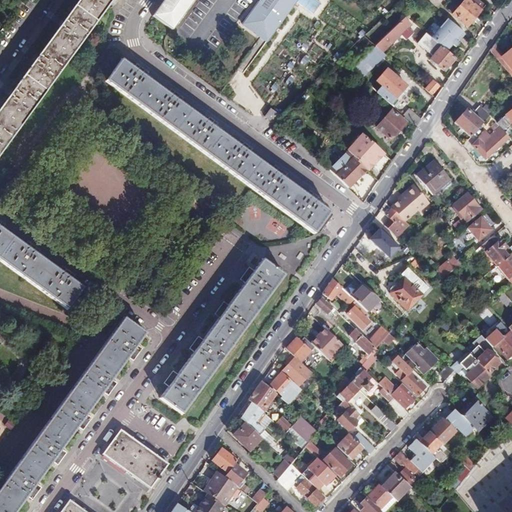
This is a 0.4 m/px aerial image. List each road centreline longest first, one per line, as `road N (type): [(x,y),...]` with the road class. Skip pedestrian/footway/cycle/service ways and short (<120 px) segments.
road 1 (residential): [(363,217),(157,511)]
road 2 (residential): [(147,0),(130,26),(137,50),(363,217)]
road 3 (residential): [(42,511),(170,337)]
road 4 (residential): [(170,337),(0,215)]
road 5 (residential): [(324,511),(427,402)]
road 6 (residential): [(427,122),(511,2)]
